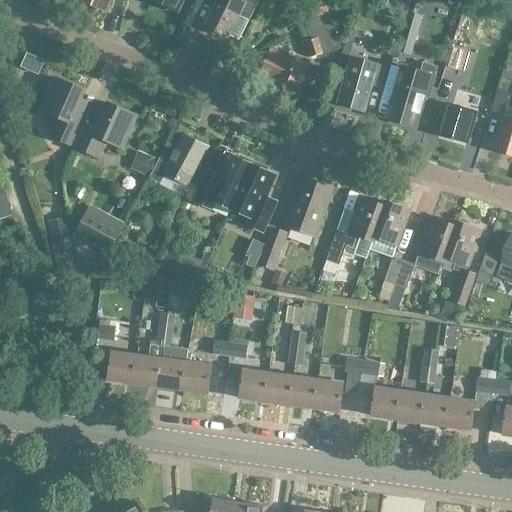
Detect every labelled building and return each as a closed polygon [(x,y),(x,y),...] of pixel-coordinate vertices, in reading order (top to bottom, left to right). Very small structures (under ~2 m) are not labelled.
[(80,0),(105,11),(108,5),(113,7),(114,0),(80,0)] [(150,0),(177,13),(183,0),(150,0)] [(259,0),(217,0),(204,27),(227,39),(239,17),(249,22),(259,0)] [(511,2),(498,0),(497,0),(495,11),(510,14),(511,4),(511,2)] [(468,12),(458,44),(470,47),(468,53),(483,57),(495,21),(468,12)] [(408,64),(422,17),(408,13),(394,60),(408,64)] [(341,50),(330,15),(299,25),(309,59),(323,55),(341,50)] [(272,83),(272,84),(299,95),(311,67),(271,50),(264,65),(268,67),(263,79),(272,83)] [(338,106),(364,113),(371,85),(376,65),(341,55),(331,89),(342,92),(338,106)] [(387,119),(389,120),(389,122),(402,127),(403,124),(415,128),(426,95),(429,96),(438,68),(424,64),(421,73),(404,67),(387,119)] [(74,148),(85,122),(72,116),(83,91),(56,79),(42,112),(58,119),(50,137),(74,148)] [(508,92),(497,89),(490,112),(502,115),(508,92)] [(98,128),(85,122),(74,148),(98,158),(105,142),(121,149),(136,116),(108,104),(98,128)] [(449,106),(440,135),(467,143),(476,114),(449,106)] [(511,124),(502,122),(493,151),(511,157),(511,124)] [(188,186),(207,148),(183,135),(174,152),(166,147),(150,179),(160,184),(165,174),(188,186)] [(232,210),(253,163),(240,157),(239,160),(230,156),(220,178),(209,173),(195,202),(210,208),(214,201),(232,210)] [(253,163),(232,210),(251,218),(248,225),(262,232),(276,203),(264,198),(274,176),(265,172),(267,169),(253,163)] [(332,189),(310,181),(304,179),(287,226),(315,236),(332,189)] [(372,242),(374,238),(385,207),(361,198),(348,235),(337,232),(327,261),(339,265),(346,246),(356,250),(360,237),(372,242)] [(385,207),(374,238),(397,246),(410,211),(387,203),(385,207)] [(92,206),(75,236),(109,254),(125,224),(92,206)] [(58,274),(76,270),(65,218),(47,222),(58,274)] [(443,263),(444,258),(455,228),(432,219),(419,254),(443,263)] [(457,223),(455,228),(444,258),(467,267),(480,231),(457,223)] [(272,270),(286,234),(273,229),(259,265),(272,270)] [(511,236),(510,235),(501,260),(502,261),(498,272),(505,275),(511,277),(511,236)] [(140,247),(113,248),(113,267),(140,267),(140,247)] [(498,257),(485,253),(475,282),(488,286),(498,257)] [(382,288),(393,292),(404,262),(393,258),(385,282),(384,282),(382,288)] [(404,262),(393,292),(389,305),(398,308),(404,290),(406,290),(415,266),(404,262)] [(463,270),(451,303),(465,308),(477,275),(463,270)] [(229,306),(246,307),(247,285),(230,285),(229,306)] [(283,295),(280,311),(292,313),(295,297),(283,295)] [(172,332),(174,315),(161,313),(159,330),(172,332)] [(97,339),(114,341),(117,316),(100,314),(97,339)] [(455,325),(449,342),(469,348),(474,332),(455,325)] [(157,342),(156,347),(164,348),(169,349),(172,332),(159,330),(157,342)] [(290,348),(304,350),(306,334),(293,332),(290,348)] [(136,356),(132,384),(157,387),(161,360),(162,360),(164,348),(156,347),(157,342),(151,341),(149,358),(136,356)] [(231,343),(214,341),(212,356),(229,359),(231,343)] [(248,346),(231,343),(229,359),(246,361),(248,346)] [(302,367),(304,350),(290,348),(288,365),(302,367)] [(436,369),(439,352),(425,350),(422,367),(436,369)] [(107,380),(132,384),(136,356),(111,353),(107,380)] [(363,361),(347,359),(345,373),(349,373),(346,394),(358,396),(363,361)] [(157,387),(182,391),(186,363),(162,360),(161,360),(157,387)] [(358,396),(370,398),(373,377),(382,378),(384,365),(379,364),(363,361),(358,396)] [(186,363),(182,391),(207,395),(211,367),(186,363)] [(434,385),(436,369),(422,367),(420,383),(434,385)] [(239,399),(264,402),(267,374),(243,371),(239,399)] [(264,402),(289,406),(293,378),(267,374),(264,402)] [(289,406),(314,409),(318,382),(293,378),(289,406)] [(474,412),(489,414),(494,380),(478,378),(474,412)] [(510,383),(494,380),(489,414),(501,416),(503,406),(507,406),(510,383)] [(318,382),(314,409),(339,413),(343,385),(318,382)] [(371,417),(396,421),(399,393),(375,389),(371,417)] [(425,396),(399,393),(396,421),(421,424),(425,396)] [(421,424),(445,428),(449,400),(425,396),(421,424)] [(475,404),(449,400),(445,428),(470,432),(475,404)] [(502,435),(511,436),(511,408),(506,408),(502,435)] [(236,511),(238,503),(213,499),(210,511),(236,511)] [(142,511),(137,502),(120,511),(142,511)] [(262,511),(263,506),(238,503),(236,511),(262,511)]
